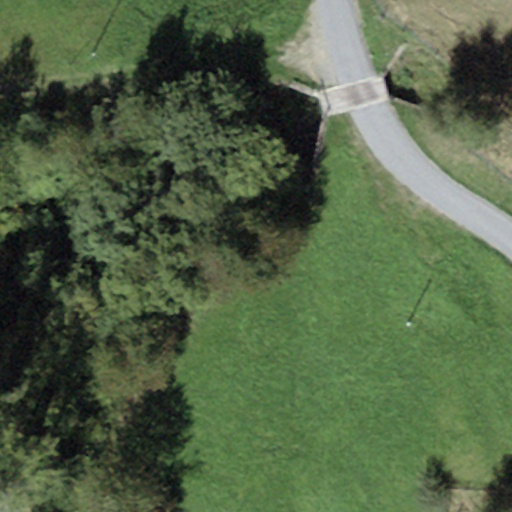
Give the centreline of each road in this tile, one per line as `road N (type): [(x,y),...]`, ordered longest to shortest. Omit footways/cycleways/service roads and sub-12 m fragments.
road 1 (track): [(0,81),(87,79),(342,33)]
road 2 (unclassified): [(335,0),(349,57),(408,164),(511,232)]
